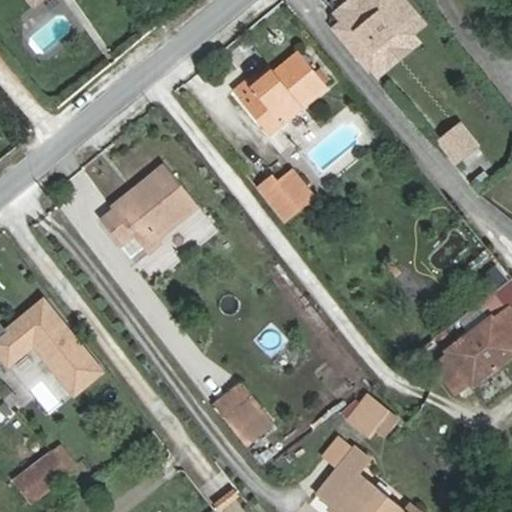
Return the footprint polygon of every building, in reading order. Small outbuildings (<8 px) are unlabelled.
[(423,16),(409,0),(368,0),(337,27),(367,63),(423,16)] [(261,134),(318,87),(286,48),(229,96),(261,134)] [(458,166),(484,144),(462,119),(436,141),(458,166)] [(131,243),(197,193),(164,149),(95,202),(99,207),(88,216),(108,242),(122,231),(131,243)] [(313,194),(291,166),(260,191),(282,219),(313,194)] [(100,371),(43,301),(14,324),(0,336),(0,355),(7,364),(31,345),(72,394),(100,371)] [(451,391),(511,343),(511,319),(500,304),(427,361),(451,391)] [(258,418),(236,391),(215,408),(237,436),(258,418)] [(386,429),(395,415),(366,395),(350,418),(369,431),(375,423),(386,429)] [(77,467),(62,446),(16,479),(31,500),(77,467)] [(373,461),(353,446),(316,497),(337,511),(414,511),(363,475),(373,461)]
